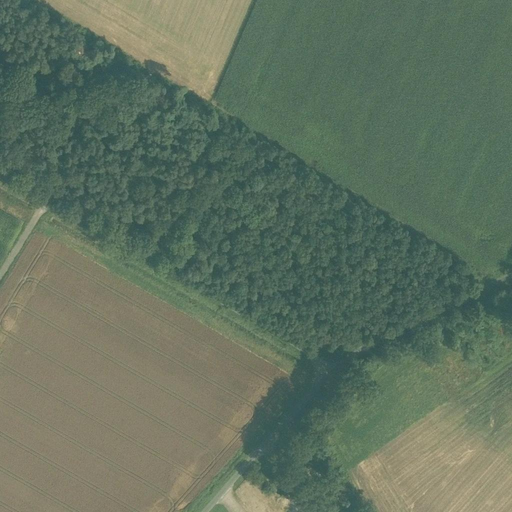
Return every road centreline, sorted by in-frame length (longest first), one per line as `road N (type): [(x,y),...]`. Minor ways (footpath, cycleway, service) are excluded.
road 1 (unclassified): [(326,376),(299,347),(0,173)]
road 2 (unclassified): [(326,376),(383,335),(511,273)]
road 3 (unclassified): [(201,511),(326,376)]
